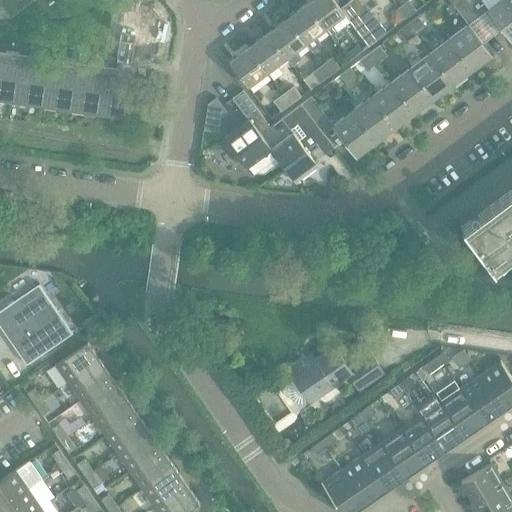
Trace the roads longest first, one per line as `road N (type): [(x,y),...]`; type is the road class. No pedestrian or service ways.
road 1 (residential): [(511,102),(360,220),(178,198)]
road 2 (residential): [(310,511),(272,486),(158,321),(178,198)]
road 3 (residential): [(178,198),(0,174)]
road 4 (residential): [(178,198),(207,27)]
